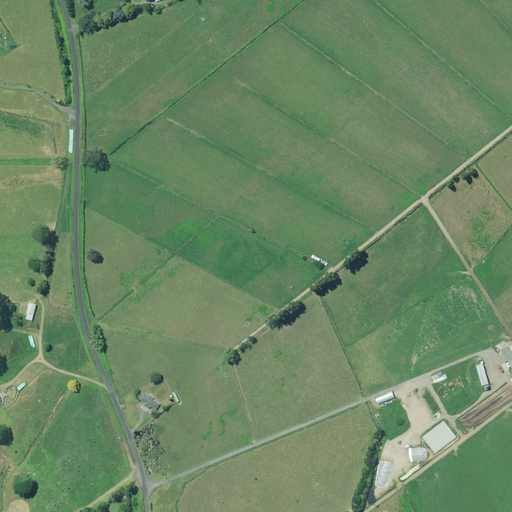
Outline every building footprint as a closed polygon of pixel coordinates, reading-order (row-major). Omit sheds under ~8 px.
[(29,313),(36,315),(38,305),(36,304),(37,299),(32,298),(29,313)] [(511,352),(508,346),(502,351),(503,353),(500,355),(506,363),(509,361),(511,366),(511,352)] [(477,363),(483,386),(490,385),(484,364),(482,365),(481,362),(477,363)] [(150,409),(151,408),(153,407),(158,410),(162,403),(158,401),(159,400),(155,397),(156,396),(151,393),(150,394),(146,392),(141,400),(146,403),(145,405),(150,409)] [(394,397),(392,392),(375,399),(378,405),(394,397)]
